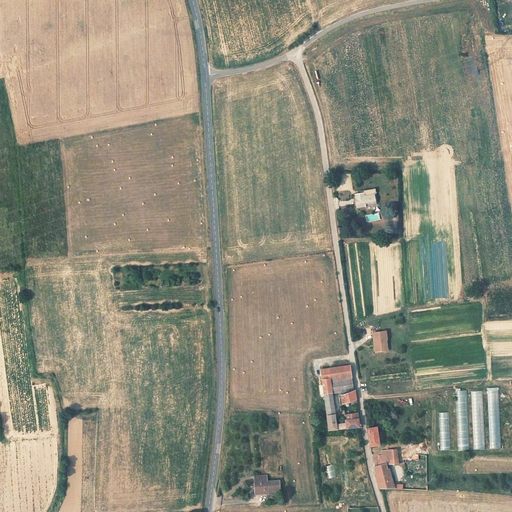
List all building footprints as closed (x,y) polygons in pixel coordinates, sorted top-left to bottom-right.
[(376,204),(374,195),(364,197),(363,192),(355,194),(358,208),(376,204)] [(387,339),(386,331),(372,333),(375,353),(384,351),(383,345),(387,344),(386,339),(387,339)] [(450,336),(413,343),(418,370),(436,367),(435,357),(443,356),(442,346),(447,345),(449,353),(450,353),(449,345),(451,344),(450,336)] [(350,376),(350,370),(349,365),(321,369),(324,391),(333,390),(332,379),(351,379),(350,376)] [(352,386),(351,379),(332,379),(333,390),(352,386)] [(334,393),(333,390),(324,391),(326,407),(335,405),(334,393)] [(455,390),(457,450),(468,450),(467,390),(455,390)] [(501,448),(498,390),(486,390),(489,448),(501,448)] [(482,391),(470,391),(473,449),(485,449),(482,391)] [(356,401),(355,392),(353,392),(342,395),(343,404),(356,401)] [(337,423),(335,405),(326,407),(329,430),(347,430),(346,423),(337,423)] [(449,412),(438,412),(440,450),(450,449),(449,412)] [(360,427),(358,415),(345,416),(347,430),(360,430),(360,427)] [(379,446),(377,429),(368,430),(370,441),(371,448),(379,446)] [(399,466),(398,450),(383,451),(384,462),(379,464),(380,467),(385,466),(385,467),(399,466)] [(395,489),(390,471),(387,471),(385,467),(385,466),(380,467),(374,469),(377,478),(381,490),(383,490),(395,489)] [(279,493),(278,483),(266,484),(266,479),(253,480),(255,496),(279,493)]
